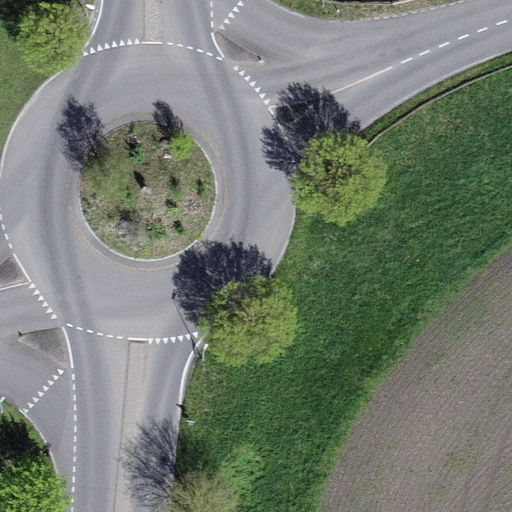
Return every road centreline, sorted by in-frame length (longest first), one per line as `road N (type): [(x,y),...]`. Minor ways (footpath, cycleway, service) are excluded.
road 1 (secondary): [(142,301),(207,284),(251,233),(257,167),(245,135)]
road 2 (secondary): [(150,78),(94,92),(53,131),(36,186),(49,241)]
road 3 (secondary): [(142,301),(118,511)]
road 4 (unclassified): [(380,67),(298,51),(239,25),(213,0)]
road 5 (unclassified): [(0,379),(57,427),(112,511)]
road 6 (unclassified): [(380,67),(245,135)]
road 7 (unclassified): [(511,21),(380,67)]
